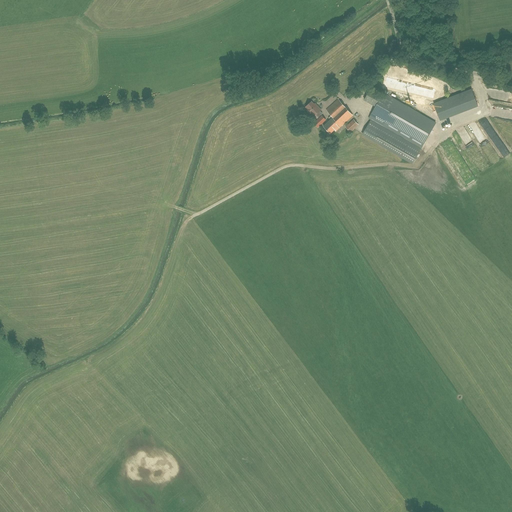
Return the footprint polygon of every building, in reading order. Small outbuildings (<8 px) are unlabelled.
[(412,164),(436,124),(372,86),(364,100),(375,107),(373,110),(374,111),(369,119),(371,120),(362,135),(412,164)] [(423,93),(420,95),(424,102),(428,99),(423,93)] [(338,99),(326,110),(331,116),(329,118),(330,120),(324,126),(330,134),(334,130),(336,131),(353,116),(338,99)] [(441,120),(479,107),(477,99),(438,113),(441,120)] [(318,113),(320,111),(321,110),(316,105),(315,106),(311,102),(306,107),(307,107),(309,109),(307,110),(310,114),(311,113),(317,119),(321,115),(318,113)] [(443,102),(436,105),(438,113),(446,110),(443,102)] [(322,115),(318,119),(322,124),(326,120),(322,115)] [(358,125),(354,120),(346,127),(351,132),(358,125)] [(496,145),(504,159),(511,155),(503,142),(496,145)]
